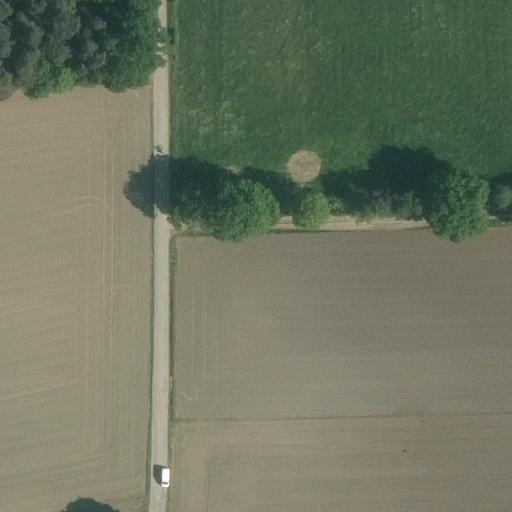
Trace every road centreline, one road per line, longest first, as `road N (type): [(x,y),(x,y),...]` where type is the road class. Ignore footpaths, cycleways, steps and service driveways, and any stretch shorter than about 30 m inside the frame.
road 1 (track): [(156,0),(151,511)]
road 2 (track): [(511,209),(157,217)]
